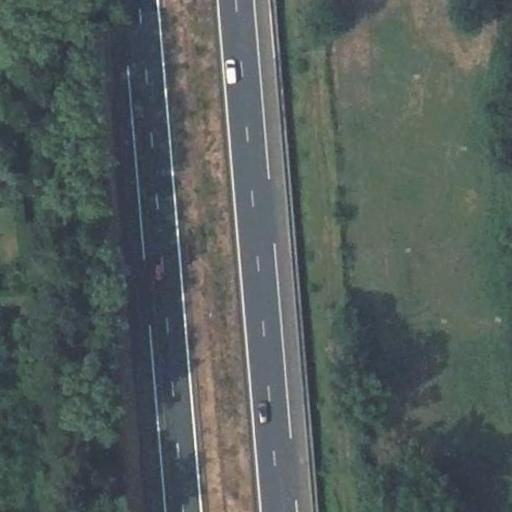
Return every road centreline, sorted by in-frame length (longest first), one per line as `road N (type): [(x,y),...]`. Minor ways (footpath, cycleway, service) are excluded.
road 1 (motorway): [(138,0),(181,511)]
road 2 (motorway): [(280,511),(237,0)]
